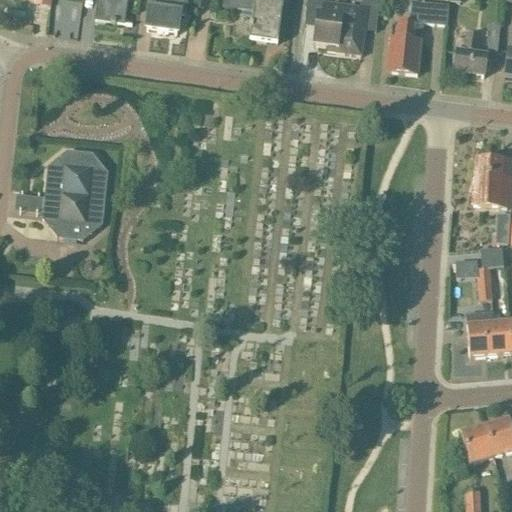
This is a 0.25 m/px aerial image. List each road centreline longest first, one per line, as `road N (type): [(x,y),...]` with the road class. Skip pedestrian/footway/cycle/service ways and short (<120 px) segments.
road 1 (residential): [(446,112),(29,57),(11,78)]
road 2 (residential): [(425,401),(446,112)]
